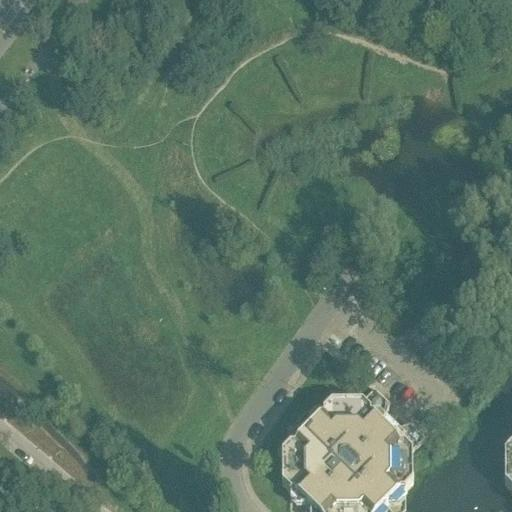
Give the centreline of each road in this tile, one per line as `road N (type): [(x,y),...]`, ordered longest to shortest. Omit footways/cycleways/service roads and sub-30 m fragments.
road 1 (residential): [(247,511),(232,476),(237,439),(337,308)]
road 2 (residential): [(96,511),(0,435)]
